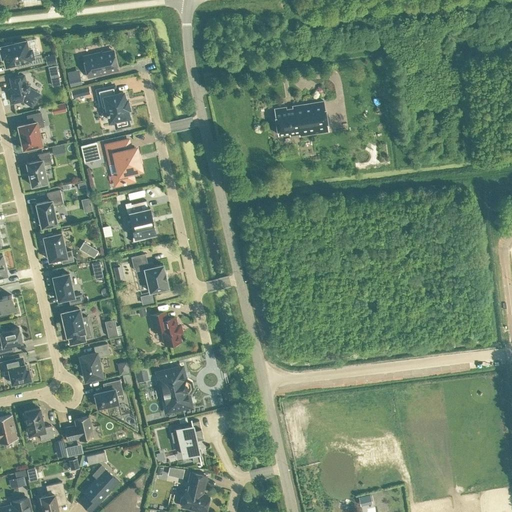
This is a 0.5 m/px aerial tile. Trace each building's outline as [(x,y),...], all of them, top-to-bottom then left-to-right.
[(0,47),(2,56),(5,55),(7,63),(26,59),(27,65),(43,62),(41,54),(33,56),(31,47),(28,48),(26,40),(12,44),(11,41),(4,43),(5,45),(2,46),(3,47),(0,47)] [(109,69),(117,67),(113,51),(102,53),(101,51),(83,55),(88,77),(109,72),(109,69)] [(56,62),(54,54),(45,56),(47,64),(56,62)] [(60,84),(56,64),(48,66),(52,86),(60,84)] [(12,87),(9,88),(12,102),(22,99),(32,105),(39,93),(29,87),(29,86),(29,85),(29,84),(28,83),(27,82),(26,82),(25,82),(24,74),(10,77),(12,87)] [(69,80),(70,85),(82,83),(80,77),(69,80)] [(107,112),(106,112),(107,114),(108,114),(109,120),(114,119),(116,127),(129,124),(127,116),(128,116),(127,108),(128,107),(127,99),(125,99),(123,91),(116,93),(114,85),(97,89),(101,108),(106,107),(107,112)] [(86,86),(75,89),(77,96),(88,94),(86,86)] [(274,108),(278,134),(289,132),(289,134),(299,133),(299,135),(328,130),(324,101),(292,105),(292,108),(286,109),(286,106),(274,108)] [(28,122),(18,125),(20,134),(17,134),(19,140),(21,139),(23,148),(42,144),(38,126),(43,125),(40,111),(27,115),(28,122)] [(347,122),(335,123),(336,131),(348,129),(347,122)] [(126,182),(125,181),(133,179),(131,171),(141,168),(136,147),(130,148),(128,140),(106,144),(111,164),(117,162),(119,171),(113,172),(115,183),(123,182),(126,182)] [(96,141),(80,145),(84,161),(100,157),(96,141)] [(65,153),(63,144),(52,146),(54,156),(65,153)] [(37,153),(38,159),(26,162),(28,171),(29,176),(30,176),(32,185),(34,184),(34,187),(42,185),(42,182),(47,181),(43,164),(51,162),(49,151),(37,153)] [(131,196),(146,193),(145,186),(129,190),(131,196)] [(36,203),(41,226),(57,222),(53,205),(63,202),(60,189),(46,192),(48,200),(36,203)] [(83,196),(85,210),(94,208),(91,195),(83,196)] [(132,227),(132,240),(131,240),(131,241),(145,238),(145,235),(156,233),(153,222),(152,222),(151,218),(152,217),(150,207),(148,207),(146,199),(131,203),(131,201),(124,202),(127,213),(129,212),(131,222),(133,222),(134,226),(132,227)] [(44,236),(49,259),(60,257),(62,263),(73,260),(71,249),(65,250),(61,232),(52,234),(52,232),(45,234),(45,236),(44,236)] [(98,250),(83,241),(79,248),(94,257),(98,250)] [(162,264),(154,266),(153,261),(147,262),(145,253),(131,256),(133,266),(134,266),(135,270),(144,268),(144,269),(145,269),(149,290),(150,291),(151,291),(151,290),(167,287),(168,287),(168,285),(166,279),(167,279),(165,271),(164,271),(163,265),(163,263),(162,264)] [(103,276),(99,261),(91,262),(95,278),(103,276)] [(118,277),(126,274),(123,262),(114,265),(118,277)] [(68,272),(53,276),(58,299),(68,297),(69,304),(83,301),(81,293),(74,295),(68,272)] [(0,289),(0,314),(7,313),(6,310),(14,308),(11,294),(2,296),(0,289)] [(79,308),(62,312),(64,320),(63,320),(64,326),(65,326),(67,335),(68,334),(70,343),(85,339),(85,338),(91,336),(87,315),(81,316),(79,308)] [(150,314),(154,330),(161,329),(164,344),(172,342),(174,343),(177,342),(178,341),(180,340),(179,333),(185,332),(183,322),(176,323),(175,316),(166,318),(165,310),(150,314)] [(110,326),(106,327),(108,336),(117,334),(115,325),(112,325),(109,325),(110,326)] [(0,339),(0,352),(11,350),(10,344),(22,341),(19,327),(0,331),(0,334),(1,339),(0,339)] [(82,364),(84,371),(85,378),(102,374),(97,356),(110,353),(107,342),(93,345),(95,352),(80,355),(82,364)] [(29,370),(28,367),(27,363),(25,364),(25,363),(24,363),(22,356),(12,358),(0,361),(0,368),(3,368),(4,374),(10,373),(12,382),(15,382),(15,383),(22,382),(22,380),(31,378),(30,376),(32,376),(31,370),(29,370)] [(157,372),(166,411),(191,405),(188,392),(189,391),(191,387),(190,381),(186,379),(185,379),(182,366),(157,372)] [(135,369),(138,379),(147,377),(145,367),(135,369)] [(106,382),(108,389),(94,392),(95,394),(93,395),(95,402),(96,401),(98,406),(108,404),(109,406),(116,404),(115,402),(118,402),(116,395),(123,393),(120,378),(106,382)] [(23,411),(29,433),(39,431),(41,439),(54,436),(51,425),(44,426),(39,407),(23,411)] [(0,441),(17,438),(11,414),(0,416),(0,441)] [(72,425),(64,427),(67,439),(79,436),(79,439),(93,436),(88,415),(75,418),(76,425),(72,426),(72,425)] [(177,427),(177,429),(170,431),(173,441),(180,440),(183,455),(191,453),(193,461),(200,460),(201,463),(200,460),(202,459),(200,450),(198,450),(196,438),(203,436),(201,427),(200,427),(199,419),(192,421),(191,418),(190,418),(192,424),(177,427)] [(63,447),(62,440),(54,442),(56,448),(63,447)] [(83,452),(80,443),(65,447),(67,456),(83,452)] [(95,453),(86,455),(88,463),(97,461),(95,453)] [(77,465),(75,460),(62,463),(63,468),(68,467),(69,468),(77,465)] [(89,495),(82,503),(89,510),(109,488),(110,489),(118,480),(101,464),(93,473),(97,477),(84,491),(89,495)] [(209,494),(201,493),(205,474),(191,471),(187,489),(185,489),(183,496),(182,496),(181,497),(179,502),(180,504),(181,504),(181,505),(205,511),(207,503),(208,504),(210,502),(211,497),(210,495),(209,495),(209,494)] [(131,482),(135,478),(130,473),(126,477),(131,482)] [(16,477),(17,485),(24,484),(22,476),(16,477)] [(38,497),(40,506),(43,506),(44,511),(58,511),(56,501),(66,498),(62,481),(46,485),(48,494),(40,496),(41,497),(38,497)] [(12,501),(12,504),(0,506),(0,511),(30,511),(27,497),(12,501)]
